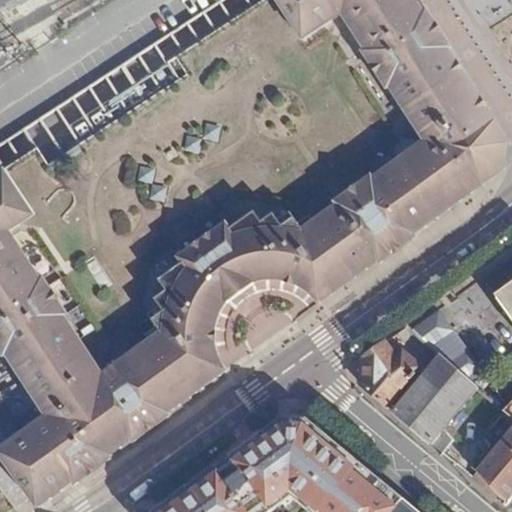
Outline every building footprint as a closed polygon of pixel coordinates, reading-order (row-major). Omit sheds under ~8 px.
[(0,356),(2,355),(41,415),(17,433),(3,443),(36,490),(105,440),(216,361),(215,360),(214,350),(213,341),(210,327),(216,311),(220,303),(224,299),(220,293),(232,283),(241,276),(247,283),(254,281),(275,281),(286,281),(290,284),(297,288),(307,294),(488,161),(492,145),(415,25),(399,21),(394,25),(378,4),(381,2),(379,0),(272,0),(298,38),(336,12),(412,124),(413,123),(420,131),(418,146),(409,152),(405,147),(369,174),(367,171),(330,198),(332,200),(309,218),(305,213),(294,221),(289,214),(278,222),(269,210),(257,219),(249,209),(227,226),(222,221),(175,256),(178,261),(155,278),(163,290),(140,307),(156,329),(99,371),(61,314),(64,312),(58,305),(6,229),(29,214),(11,186),(4,176),(0,178),(0,356)] [(379,0),(381,2),(378,4),(394,25),(399,21),(415,25),(492,145),(488,161),(307,294),(318,303),(410,235),(409,234),(501,165),(502,157),(505,139),(444,48),(447,46),(421,7),(419,8),(413,0),(379,0)] [(30,149),(0,168),(0,178),(4,176),(11,186),(43,165),(30,149)] [(511,285),(496,297),(511,318),(511,285)] [(439,313),(417,326),(432,351),(455,338),(439,313)] [(386,342),(363,359),(364,380),(389,403),(421,368),(406,354),(399,359),(386,342)] [(444,356),(420,383),(428,389),(439,396),(427,411),(445,426),(477,386),(444,356)] [(36,490),(3,443),(0,444),(0,460),(34,508),(223,372),(216,361),(105,440),(36,490)] [(420,383),(397,409),(433,441),(445,426),(427,411),(418,403),(428,389),(420,383)] [(265,511),(283,495),(303,511),(416,511),(305,421),(282,419),(225,461),(219,465),(153,511),(265,511)] [(511,427),(471,475),(489,491),(501,501),(511,488),(511,427)]
